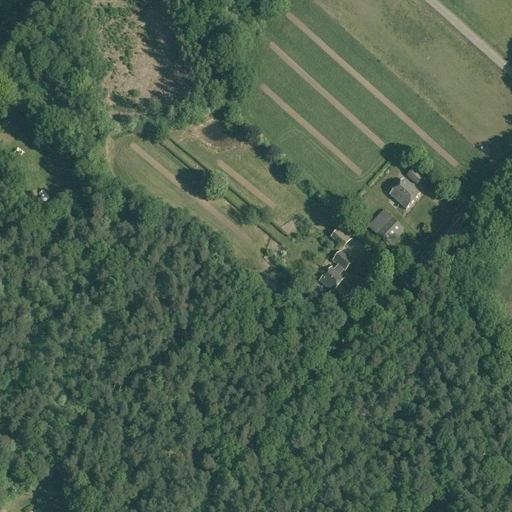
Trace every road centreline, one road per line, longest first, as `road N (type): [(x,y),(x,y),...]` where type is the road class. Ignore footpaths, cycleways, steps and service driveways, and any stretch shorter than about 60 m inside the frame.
road 1 (track): [(206,511),(511,167)]
road 2 (track): [(83,0),(97,33),(96,134)]
road 3 (track): [(0,246),(129,260)]
road 4 (track): [(30,249),(0,370)]
